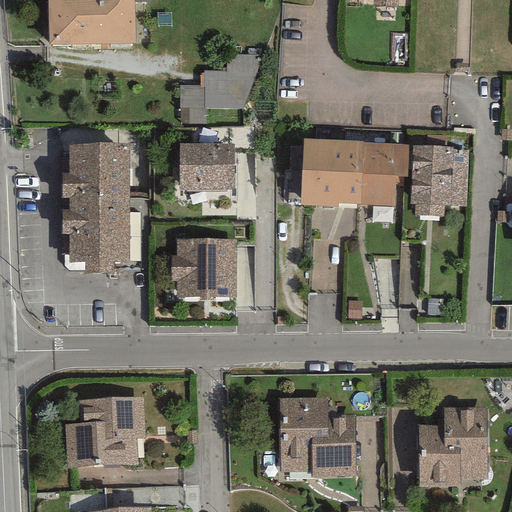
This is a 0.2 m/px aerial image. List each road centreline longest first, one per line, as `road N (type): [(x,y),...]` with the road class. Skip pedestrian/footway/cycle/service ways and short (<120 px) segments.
road 1 (residential): [(473,351),(202,356)]
road 2 (residential): [(473,351),(482,108)]
road 3 (residential): [(202,356),(0,360)]
road 4 (residential): [(210,511),(202,356)]
